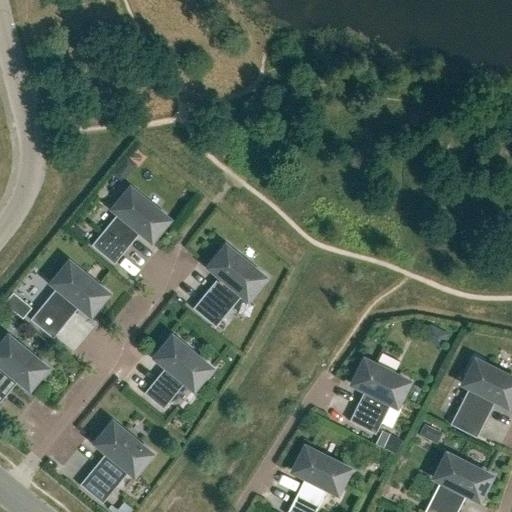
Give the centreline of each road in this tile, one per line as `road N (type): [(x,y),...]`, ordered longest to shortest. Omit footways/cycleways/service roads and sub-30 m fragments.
road 1 (residential): [(184,259),(8,492)]
road 2 (residential): [(323,380),(238,511)]
road 3 (unclassified): [(0,11),(33,132)]
